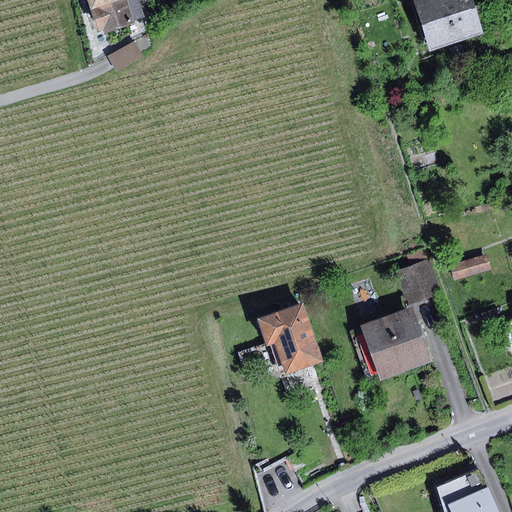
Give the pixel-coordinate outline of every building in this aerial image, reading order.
[(87,0),(98,31),(104,29),(106,34),(134,25),(133,21),(145,17),(139,0),(87,0)] [(472,0),(413,0),(429,51),(484,34),(472,0)] [(135,41),(108,57),(118,73),(145,57),(135,41)] [(406,255),(410,266),(428,259),(425,249),(406,255)] [(486,254),(451,264),(456,280),(491,269),(486,254)] [(395,271),(407,303),(440,292),(428,259),(410,266),(395,271)] [(304,304),(258,319),(267,346),(275,343),(286,375),(323,362),(304,304)] [(412,307),(362,326),(383,380),(433,361),(412,307)] [(511,345),(511,320),(502,324),(509,347),(511,345)] [(383,380),(362,326),(350,331),(371,385),(383,380)] [(315,443),(289,457),(297,471),(323,457),(315,443)] [(497,511),(478,468),(436,488),(443,511),(497,511)]
